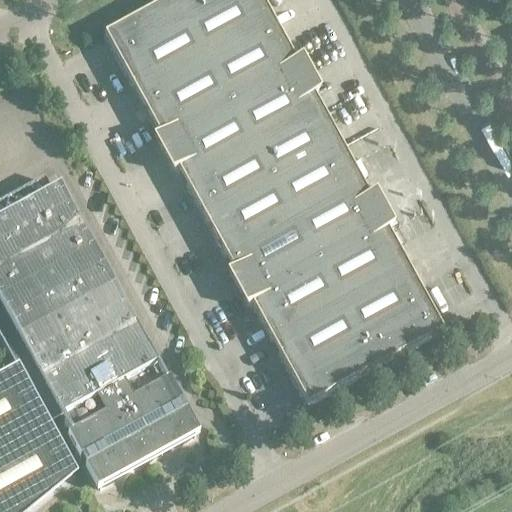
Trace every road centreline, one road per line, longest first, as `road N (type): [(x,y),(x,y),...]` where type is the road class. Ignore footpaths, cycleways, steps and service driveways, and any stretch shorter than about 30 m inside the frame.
road 1 (unclassified): [(511,339),(323,0)]
road 2 (unclassified): [(239,511),(511,357)]
road 3 (unclassified): [(511,184),(410,0)]
